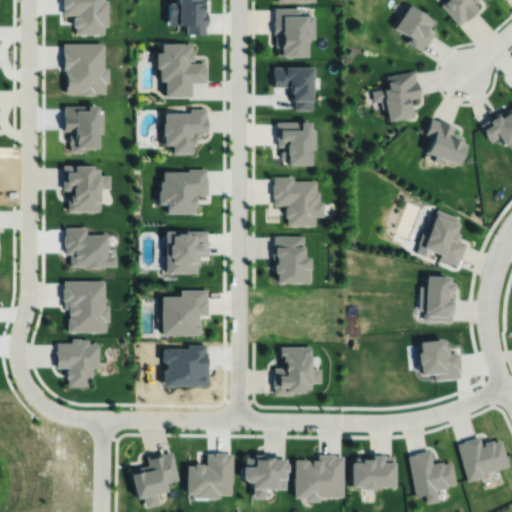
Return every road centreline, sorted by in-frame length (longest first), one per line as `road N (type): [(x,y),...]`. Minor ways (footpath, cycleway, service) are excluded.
road 1 (residential): [(29,0),(28,291),(18,365),(48,407),(101,417)]
road 2 (residential): [(238,0),(238,419)]
road 3 (residential): [(505,385),(437,413),(384,421),(101,417)]
road 4 (residential): [(511,400),(488,321),(492,273),(511,230)]
